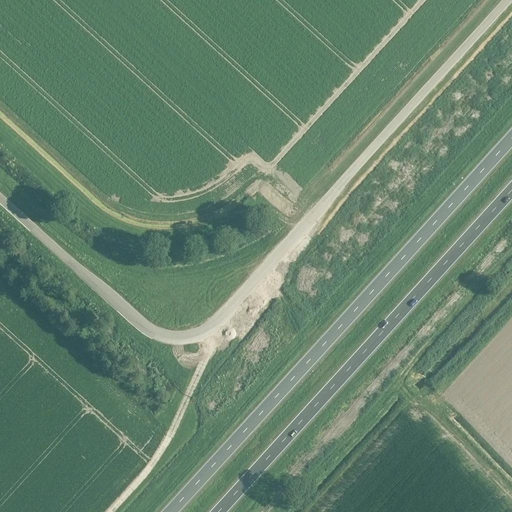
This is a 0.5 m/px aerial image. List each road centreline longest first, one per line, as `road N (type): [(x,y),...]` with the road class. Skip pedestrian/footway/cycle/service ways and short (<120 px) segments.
road 1 (trunk): [(511,138),(172,511)]
road 2 (unclassified): [(191,337),(228,313),(507,0)]
road 3 (trunk): [(220,511),(511,191)]
road 4 (unclassified): [(191,337),(143,327),(0,197)]
